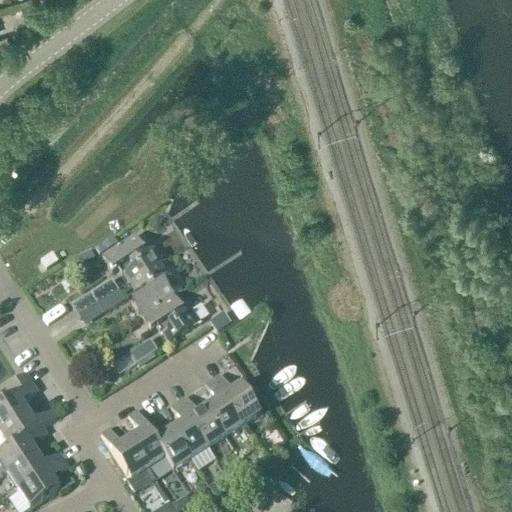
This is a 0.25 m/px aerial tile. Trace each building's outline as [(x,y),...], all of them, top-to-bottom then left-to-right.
[(129,287),(160,267),(153,256),(154,255),(148,246),(140,251),(134,241),(101,262),(111,278),(119,272),(129,287)] [(45,273),(56,266),(51,258),(39,265),(45,273)] [(140,322),(173,301),(167,291),(175,286),(169,278),(168,279),(160,267),(129,287),(138,302),(130,308),(140,322)] [(96,308),(117,295),(111,285),(90,298),(96,308)] [(117,295),(96,308),(103,319),(124,305),(117,295)] [(173,301),(140,322),(150,337),(157,332),(167,348),(209,321),(201,308),(192,314),(187,306),(179,310),(173,301)] [(222,317),(209,326),(212,330),(216,336),(229,327),(226,322),(222,317)] [(135,368),(156,355),(149,345),(128,358),(135,368)] [(0,435),(28,417),(21,407),(37,397),(25,378),(4,391),(11,402),(0,408),(0,435)] [(212,386),(242,431),(259,419),(240,389),(230,396),(220,381),(212,386)] [(225,442),(242,431),(212,386),(204,391),(214,406),(206,412),(225,442)] [(225,442),(206,412),(195,418),(185,403),(178,407),(208,453),(225,442)] [(190,464),(208,453),(178,407),(169,413),(179,428),(171,434),(190,464)] [(42,431),(43,432),(55,424),(49,416),(33,426),(28,417),(0,435),(0,441),(7,452),(8,453),(42,431)] [(145,430),(144,429),(136,416),(127,421),(137,437),(128,443),(148,474),(164,463),(165,464),(166,464),(144,430),(145,430)] [(190,464),(171,434),(161,440),(151,425),(144,429),(145,430),(144,430),(166,464),(165,464),(172,476),(190,464)] [(43,432),(42,431),(8,453),(7,452),(0,456),(0,469),(7,480),(37,460),(30,450),(47,439),(43,432)] [(108,433),(100,439),(130,485),(126,488),(132,498),(153,484),(147,474),(148,474),(128,443),(118,449),(108,433)] [(17,496),(64,466),(59,458),(43,469),(37,460),(7,480),(17,496)] [(64,466),(17,496),(27,511),(31,511),(59,494),(52,484),(69,474),(64,466)] [(182,502),(181,508),(184,511),(185,511),(192,507),(187,499),(182,502)]
